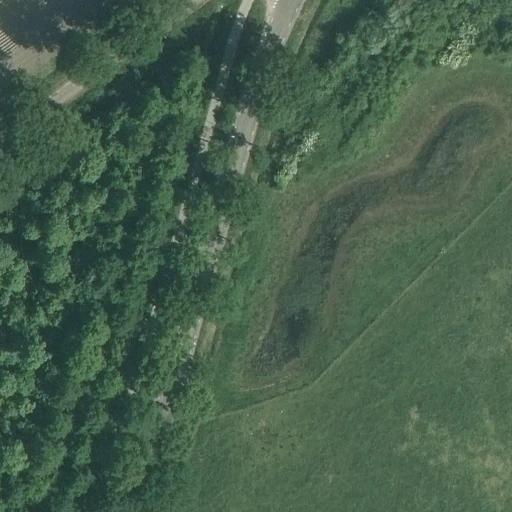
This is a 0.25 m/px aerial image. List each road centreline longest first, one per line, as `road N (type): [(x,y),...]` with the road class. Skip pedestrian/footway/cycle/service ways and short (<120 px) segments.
road 1 (tertiary): [(119,511),(290,0)]
road 2 (unclassified): [(195,0),(0,140)]
